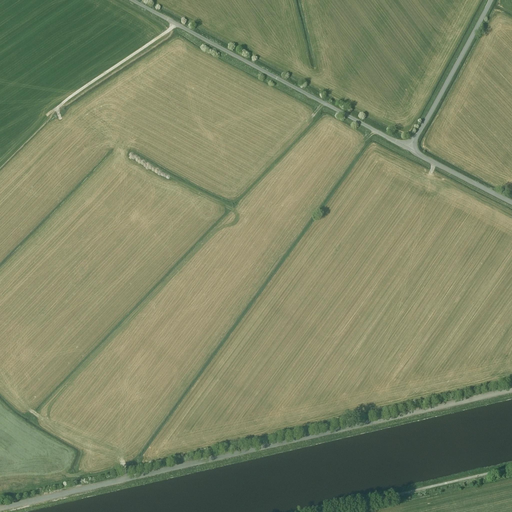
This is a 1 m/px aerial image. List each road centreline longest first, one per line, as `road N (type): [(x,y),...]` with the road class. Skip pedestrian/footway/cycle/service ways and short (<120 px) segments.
road 1 (unclassified): [(0,508),(511,389)]
road 2 (unclassified): [(410,149),(135,0)]
road 3 (unclassified): [(410,149),(487,0)]
